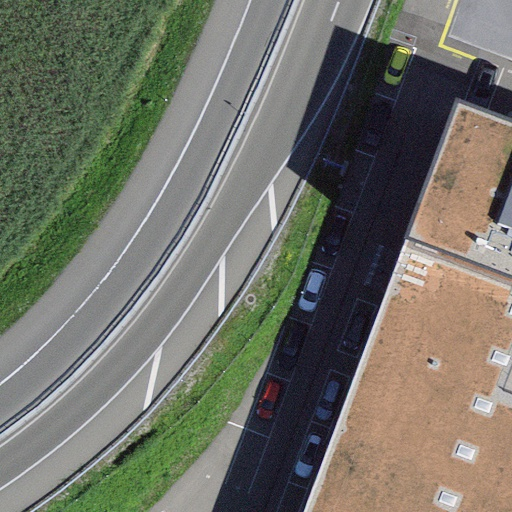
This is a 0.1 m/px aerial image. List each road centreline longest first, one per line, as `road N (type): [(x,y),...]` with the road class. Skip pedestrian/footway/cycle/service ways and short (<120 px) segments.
road 1 (motorway): [(0,480),(138,366),(197,292),(264,186),(348,0)]
road 2 (motorway): [(268,0),(192,173),(134,265),(60,351),(0,400)]
